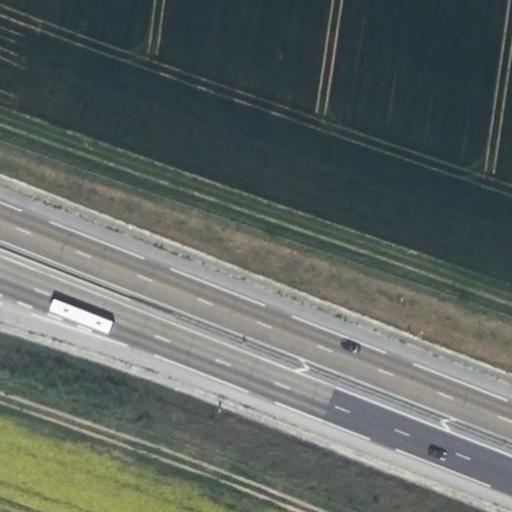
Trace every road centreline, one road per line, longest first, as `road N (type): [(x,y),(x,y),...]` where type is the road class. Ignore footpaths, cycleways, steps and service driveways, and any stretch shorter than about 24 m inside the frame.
road 1 (primary): [(511,420),(0,221)]
road 2 (primary): [(0,275),(511,473)]
road 3 (track): [(0,113),(511,295)]
road 4 (track): [(329,511),(0,382)]
